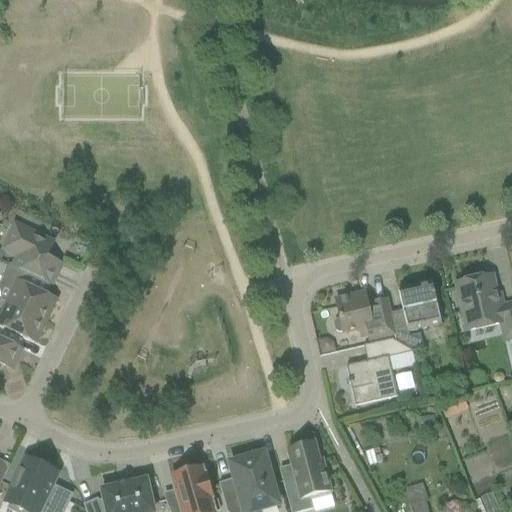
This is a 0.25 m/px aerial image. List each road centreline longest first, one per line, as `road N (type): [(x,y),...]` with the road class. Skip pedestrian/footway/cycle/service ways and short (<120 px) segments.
road 1 (residential): [(511,236),(284,294),(312,405),(129,450),(56,437),(23,420)]
road 2 (residential): [(23,420),(94,273)]
